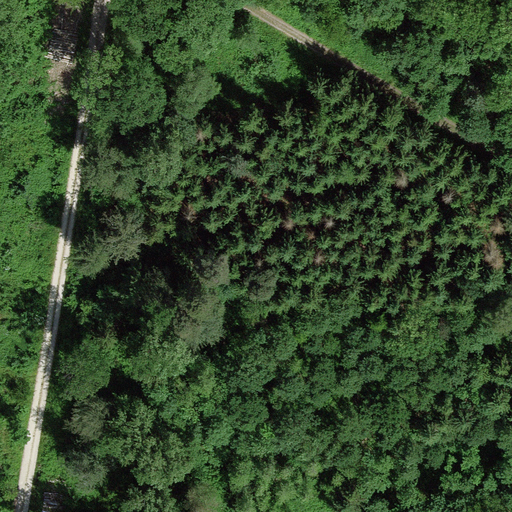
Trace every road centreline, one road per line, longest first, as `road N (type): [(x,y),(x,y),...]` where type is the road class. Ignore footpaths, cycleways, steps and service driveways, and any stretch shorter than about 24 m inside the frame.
road 1 (track): [(14,511),(110,0)]
road 2 (track): [(511,198),(224,0)]
